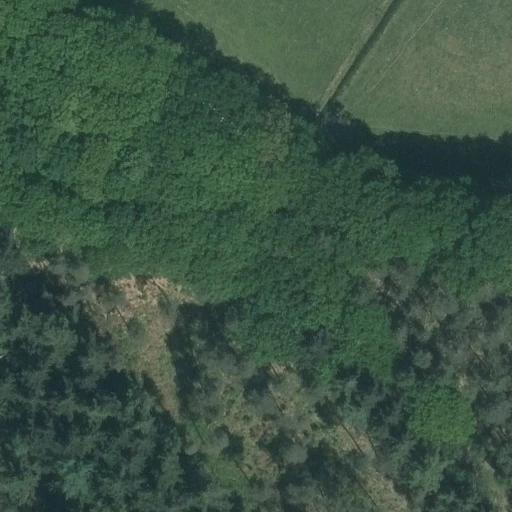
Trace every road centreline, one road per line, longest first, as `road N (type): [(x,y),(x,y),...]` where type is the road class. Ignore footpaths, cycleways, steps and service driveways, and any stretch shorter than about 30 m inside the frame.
road 1 (track): [(0,21),(236,159),(282,212)]
road 2 (track): [(0,179),(282,212)]
road 3 (track): [(282,212),(511,243)]
